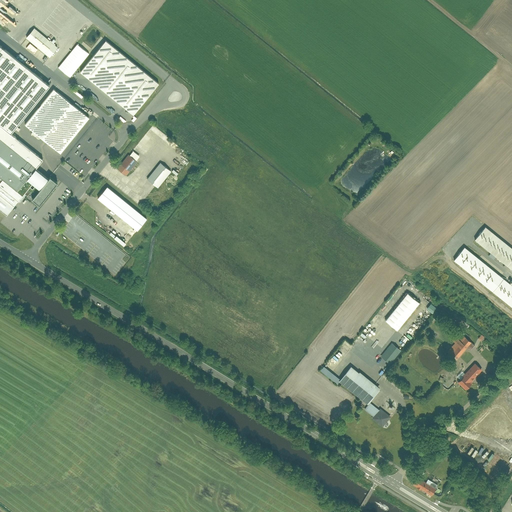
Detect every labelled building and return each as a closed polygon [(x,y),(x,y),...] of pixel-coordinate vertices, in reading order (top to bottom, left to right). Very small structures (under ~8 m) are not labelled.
[(31,30),(25,38),(48,56),(54,48),(31,30)] [(107,40),(81,72),(134,115),(160,83),(107,40)] [(78,42),(60,67),(73,76),(91,52),(78,42)] [(0,211),(5,216),(28,190),(35,195),(32,199),(40,205),(57,182),(50,176),(48,179),(37,170),(39,167),(35,164),(40,157),(10,132),(48,86),(0,46),(0,211)] [(53,88),(25,122),(59,150),(87,117),(53,88)] [(77,147),(96,162),(113,141),(94,126),(77,147)] [(150,145),(141,138),(129,151),(131,152),(128,156),(126,155),(118,165),(128,173),(137,163),(135,161),(137,158),(138,159),(150,145)] [(159,163),(146,180),(156,188),(169,171),(159,163)] [(106,186),(96,199),(136,231),(146,218),(106,186)] [(72,232),(79,237),(88,226),(81,220),(72,232)] [(511,273),(511,251),(483,229),(473,242),(511,273)] [(120,235),(117,238),(126,246),(129,243),(120,235)] [(511,309),(511,286),(465,248),(454,261),(511,309)] [(436,251),(427,255),(431,261),(439,257),(436,251)] [(426,266),(425,263),(421,264),(420,262),(413,264),(416,270),(426,266)] [(385,321),(396,330),(412,310),(401,301),(385,321)] [(450,355),(455,360),(466,347),(460,342),(450,355)] [(381,357),(390,364),(400,350),(392,343),(381,357)] [(456,383),(465,391),(481,372),(472,364),(456,383)] [(378,389),(350,367),(337,384),(365,406),(378,389)] [(369,403),(363,410),(372,417),(378,410),(369,403)] [(371,420),(380,428),(389,416),(380,408),(371,420)] [(416,476),(411,485),(429,496),(435,487),(416,476)]
